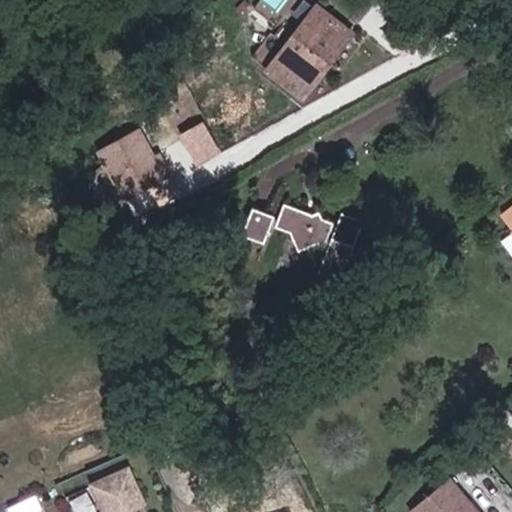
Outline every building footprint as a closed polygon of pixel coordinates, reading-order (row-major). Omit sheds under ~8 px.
[(309,9),(299,1),(255,58),(265,66),(309,9)] [(313,6),(263,69),(299,96),(325,64),(319,59),(341,28),(313,6)] [(341,28),(319,59),(325,64),(349,34),(341,28)] [(203,122),(179,137),(198,166),(222,150),(203,122)] [(138,129),(96,154),(128,207),(170,183),(138,129)] [(315,284),(338,292),(360,221),(339,214),(330,241),(324,238),(330,222),(281,206),(277,221),(249,214),(239,243),(261,250),(269,229),(284,232),(293,254),(313,243),(326,248),(315,284)] [(136,511),(136,509),(151,503),(136,469),(101,485),(112,511),(136,511)] [(502,511),(466,471),(427,505),(433,511),(502,511)]
